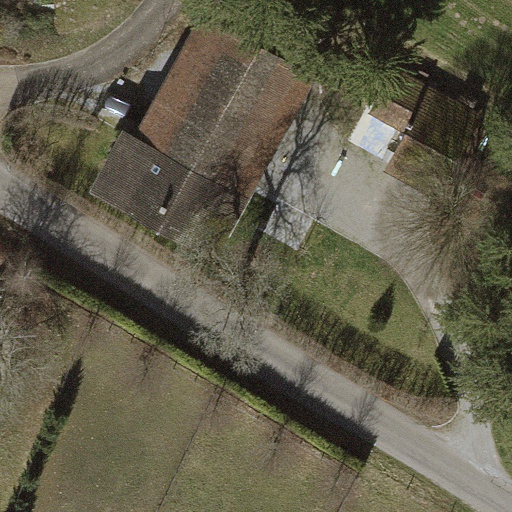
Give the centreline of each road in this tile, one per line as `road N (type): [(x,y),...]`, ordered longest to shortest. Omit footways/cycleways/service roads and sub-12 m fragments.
road 1 (unclassified): [(511,504),(0,183)]
road 2 (unknown): [(480,485),(466,352),(428,274),(395,227),(314,163)]
